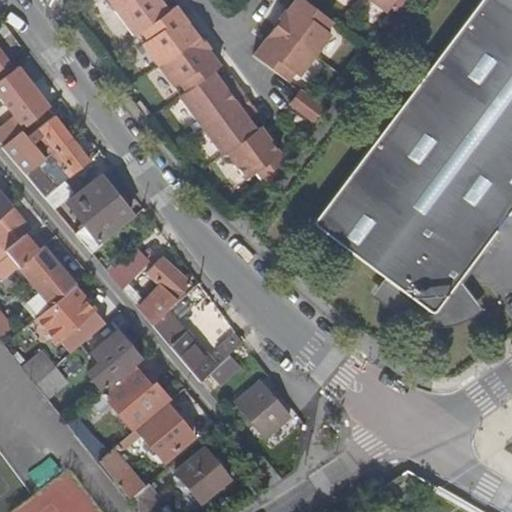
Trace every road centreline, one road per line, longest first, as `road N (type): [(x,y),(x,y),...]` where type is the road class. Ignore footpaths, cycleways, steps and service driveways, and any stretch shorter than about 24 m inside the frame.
road 1 (unclassified): [(15,3),(221,273),(419,429)]
road 2 (residential): [(294,504),(0,159)]
road 3 (unclassified): [(294,504),(419,429)]
road 4 (residential): [(202,0),(278,105)]
